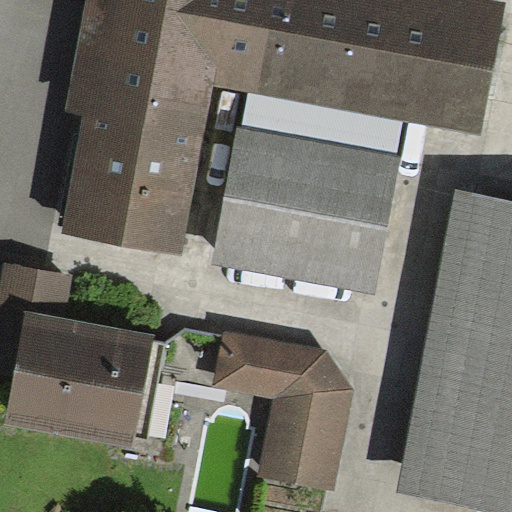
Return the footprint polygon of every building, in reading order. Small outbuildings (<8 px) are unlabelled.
[(101,0),(61,226),(180,247),(211,78),(479,126),(501,1),(496,0),(101,0)] [(511,162),(511,102),(507,101),(493,158),(511,162)] [(211,263),(372,294),(401,160),(237,125),(211,263)] [(403,494),(501,511),(511,511),(511,198),(461,188),(403,494)] [(5,419),(132,446),(156,333),(67,314),(76,272),(6,257),(0,285),(0,328),(24,334),(5,419)] [(330,354),(227,330),(215,389),(273,401),(258,474),(331,489),(351,389),(330,354)]
